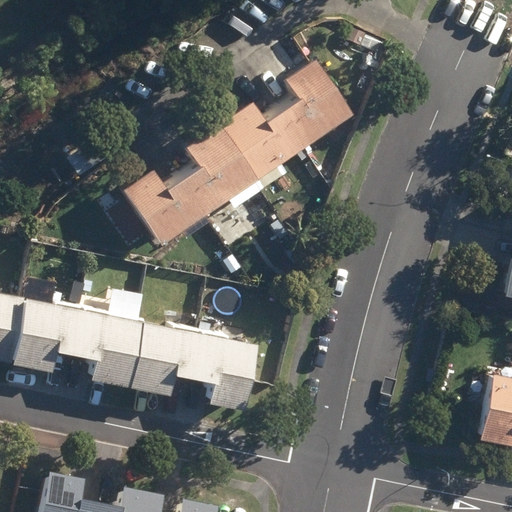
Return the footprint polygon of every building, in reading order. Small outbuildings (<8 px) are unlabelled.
[(232,98),(200,119),(238,175),(332,111),(295,55),(266,75),(277,91),(243,114),(232,98)] [(250,193),(238,175),(200,119),(167,143),(179,160),(144,184),(132,166),(105,184),(142,240),(221,186),(234,204),(250,193)] [(62,157),(73,174),(100,155),(88,139),(62,157)] [(280,253),(288,264),(297,258),(289,247),(280,253)] [(122,317),(3,292),(0,307),(0,359),(30,366),(34,345),(76,353),(72,374),(110,381),(122,317)] [(122,317),(110,381),(149,390),(153,369),(193,377),(189,397),(225,405),(237,338),(122,317)] [(511,377),(474,370),(461,433),(494,440),(499,420),(511,422),(511,377)] [(22,511),(119,511),(123,495),(104,491),(100,511),(92,511),(58,505),(63,483),(30,475),(22,511)] [(123,495),(119,511),(197,511),(198,510),(163,504),(161,511),(139,511),(142,499),(123,495)]
